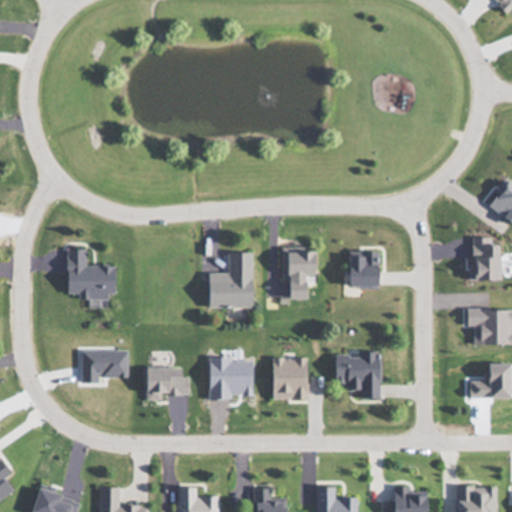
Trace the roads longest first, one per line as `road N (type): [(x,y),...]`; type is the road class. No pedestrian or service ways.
road 1 (residential): [(476,122),(458,162),(409,208),(124,215),(56,177),(33,137),(26,90),(57,14),(79,0),(443,9),(466,39),(484,92),(476,122)]
road 2 (residential): [(56,177),(22,244),(21,344),(28,379),(78,434),(110,444),(511,442)]
road 3 (residential): [(424,443),(421,248),(409,208)]
